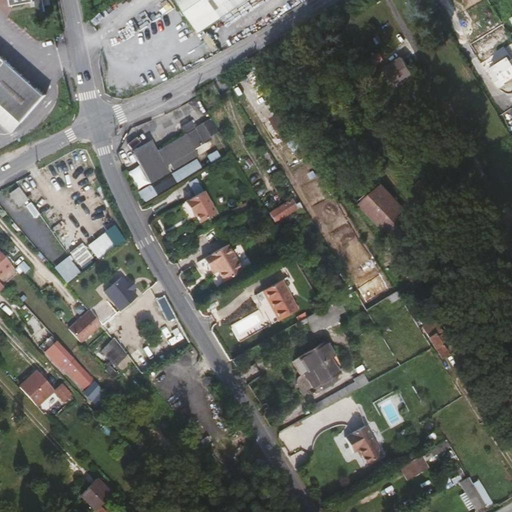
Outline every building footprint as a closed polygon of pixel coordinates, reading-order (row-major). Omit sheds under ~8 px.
[(174,0),(171,3),(175,8),(186,0),(174,0)] [(186,0),(175,8),(196,37),(216,23),(221,28),(259,0),(186,0)] [(216,23),(196,37),(200,43),(221,28),(216,23)] [(18,129),(46,99),(32,86),(0,55),(0,125),(11,136),(18,129)] [(507,89),(511,86),(511,66),(511,65),(511,60),(508,55),(499,61),(497,67),(500,72),(492,77),(502,95),(508,91),(507,89)] [(420,59),(401,71),(413,89),(431,77),(420,59)] [(351,83),(343,87),(350,99),(358,93),(351,83)] [(286,117),(277,124),(288,142),(289,142),(297,155),(308,149),(300,135),(298,136),(286,117)] [(215,145),(221,141),(217,134),(214,128),(207,132),(215,145)] [(162,160),(144,171),(157,193),(175,182),(172,175),(177,173),(180,179),(206,163),(203,157),(210,152),(208,149),(215,145),(207,132),(201,136),(196,129),(189,134),(193,141),(196,145),(164,164),(162,160)] [(196,145),(193,141),(162,160),(164,164),(196,145)] [(155,149),(136,160),(144,171),(162,160),(155,149)] [(20,206),(29,199),(19,187),(11,193),(15,199),(15,200),(19,206),(20,206)] [(387,207),(408,243),(428,231),(406,194),(387,207)] [(218,225),(206,202),(187,213),(194,225),(196,224),(202,234),(218,225)] [(275,221),(286,240),(309,225),(301,212),(298,214),(295,209),(275,221)] [(89,247),(99,260),(116,248),(106,234),(89,247)] [(69,254),(80,269),(93,259),(82,244),(69,254)] [(235,254),(209,269),(215,280),(221,276),(225,284),(230,291),(250,280),(235,254)] [(17,274),(0,257),(0,278),(6,285),(17,274)] [(66,285),(80,274),(67,258),(53,268),(66,285)] [(225,284),(221,276),(215,280),(220,287),(225,284)] [(119,311),(136,297),(131,291),(125,284),(120,278),(103,292),(119,311)] [(125,284),(131,291),(134,289),(128,282),(125,284)] [(0,288),(0,291),(7,299),(12,293),(3,285),(0,288)] [(263,300),(281,328),(303,315),(285,287),(263,300)] [(349,318),(341,305),(307,325),(315,338),(326,332),(326,333),(342,324),(341,322),(349,318)] [(97,335),(104,329),(88,310),(68,328),(85,346),(90,352),(102,341),(97,335)] [(437,336),(429,340),(439,362),(447,359),(437,336)] [(117,368),(129,357),(116,342),(104,352),(117,368)] [(91,395),(100,386),(63,347),(52,358),(69,375),(70,374),(91,395)] [(304,384),(308,382),(317,397),(323,394),(324,396),(338,388),(336,385),(344,380),(336,366),(340,364),(330,348),(295,369),(304,384)] [(450,372),(455,369),(449,358),(443,362),(450,372)] [(112,370),(107,374),(115,383),(120,378),(112,370)] [(38,408),(57,389),(39,371),(20,390),(38,408)] [(58,388),(68,398),(76,391),(66,380),(58,388)] [(314,414),(319,421),(375,388),(370,381),(314,414)] [(91,398),(99,406),(109,395),(100,387),(91,398)] [(168,402),(156,388),(136,406),(144,413),(149,419),(168,402)] [(382,465),(365,435),(345,448),(354,463),(359,460),(368,473),(382,465)] [(437,464),(454,453),(449,445),(431,456),(437,464)] [(429,471),(422,461),(410,468),(417,478),(429,471)] [(206,480),(194,468),(186,474),(189,477),(199,487),(206,480)] [(417,478),(410,468),(403,473),(409,483),(417,478)] [(477,511),(489,511),(474,485),(464,490),(477,511)] [(107,511),(102,507),(103,506),(89,492),(82,499),(93,511),(107,511)]
